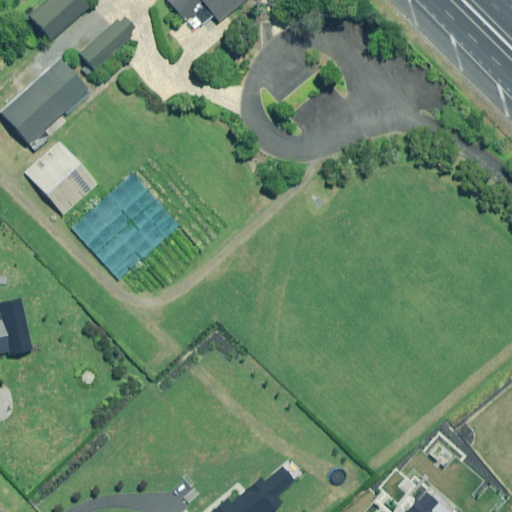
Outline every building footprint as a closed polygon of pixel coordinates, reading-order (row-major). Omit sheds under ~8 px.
[(86,8),(78,0),(45,0),(26,17),(49,42),(86,8)] [(164,0),(184,23),(186,22),(195,32),(213,17),(219,24),(246,0),(164,0)] [(120,16),(111,25),(79,55),(94,71),(135,32),(120,16)] [(86,91),(56,59),(0,113),(0,115),(35,152),(49,139),(43,132),(86,91)] [(96,186),(59,144),(26,174),(63,216),(96,186)] [(142,261),(180,226),(130,172),(70,228),(119,282),(142,261)] [(180,226),(142,261),(165,286),(203,251),(180,226)]
